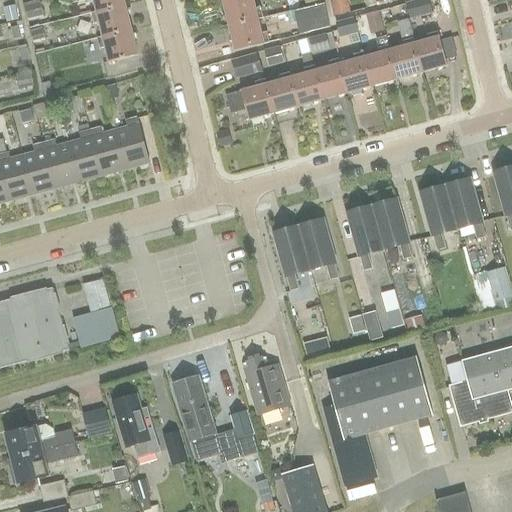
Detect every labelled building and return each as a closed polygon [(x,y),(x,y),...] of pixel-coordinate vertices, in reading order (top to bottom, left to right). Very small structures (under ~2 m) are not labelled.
[(126,6),(124,0),(93,0),(97,12),(91,14),(92,14),(126,6)] [(256,9),(254,0),(229,0),(223,2),(229,27),(264,18),(261,8),(256,9)] [(336,17),(351,13),(347,0),(341,0),(332,2),(336,17)] [(433,11),(429,0),(428,0),(408,6),(412,17),(433,11)] [(28,21),(44,17),(40,2),(25,6),(25,7),(28,21)] [(15,4),(4,7),(7,21),(19,19),(15,4)] [(330,27),(327,14),(325,4),(305,9),(310,31),(330,27)] [(132,31),(126,6),(92,14),(94,25),(99,23),(103,37),(98,38),(98,39),(132,31)] [(379,11),(366,15),(369,24),(381,21),(379,11)] [(264,18),(229,27),(235,52),(270,43),(267,33),(262,34),(259,20),(264,18)] [(337,23),(339,31),(341,38),(359,33),(354,18),(337,23)] [(415,44),(408,20),(398,23),(404,47),(390,50),(390,51),(398,80),(423,73),(415,44)] [(502,36),(511,35),(511,23),(501,24),(502,36)] [(13,39),(22,37),(19,26),(11,28),(13,39)] [(31,31),(33,42),(46,39),(43,28),(31,31)] [(139,56),(132,31),(98,39),(100,49),(105,48),(109,63),(139,56)] [(438,32),(437,32),(428,35),(429,40),(415,44),(423,73),(448,66),(438,32)] [(319,37),(309,40),(312,52),(329,47),(326,35),(319,37)] [(19,47),(23,62),(31,61),(27,45),(19,47)] [(390,51),(390,50),(389,45),(364,52),(366,57),(365,57),(373,87),(398,80),(390,51)] [(265,51),(269,65),(284,61),(280,47),(273,49),(265,51)] [(311,51),(302,53),(306,68),(315,66),(311,51)] [(365,57),(366,57),(364,52),(354,55),(353,53),(339,57),(340,59),(341,64),(349,94),(373,87),(365,57)] [(262,73),(257,54),(232,60),(237,79),(262,73)] [(42,71),(50,69),(47,57),(39,59),(42,71)] [(341,64),(340,59),(329,62),(330,67),(316,71),(324,100),(349,94),(341,64)] [(316,71),(315,66),(306,68),(305,69),(304,69),(306,74),(292,78),(291,78),(299,107),(324,100),(316,71)] [(34,85),(30,71),(16,74),(20,88),(34,85)] [(291,78),(292,78),(290,73),(280,76),(281,81),(267,85),(275,114),(299,107),(291,78)] [(267,85),(266,80),(255,82),(257,87),(226,95),(226,97),(227,97),(230,108),(237,112),(247,110),(250,121),(275,114),(267,85)] [(45,95),(53,93),(52,93),(50,83),(44,84),(42,84),(45,95)] [(118,97),(115,85),(104,88),(107,100),(118,97)] [(71,100),(74,112),(84,109),(81,97),(71,100)] [(47,114),(44,104),(38,106),(35,106),(34,107),(37,117),(47,114)] [(34,120),(31,109),(20,113),(23,123),(34,120)] [(127,128),(116,131),(126,170),(150,164),(137,117),(126,121),(127,128)] [(126,170),(116,131),(104,134),(102,127),(101,127),(99,122),(98,122),(90,125),(91,130),(103,176),(126,170)] [(103,176),(91,130),(79,133),(81,140),(69,143),(80,183),(103,176)] [(231,145),(228,130),(216,133),(220,148),(231,145)] [(80,183),(69,143),(57,147),(56,140),(44,143),(57,189),(80,183)] [(57,189),(44,143),(33,146),(35,153),(23,156),(34,195),(57,189)] [(34,195),(23,156),(11,159),(9,152),(6,153),(0,154),(0,162),(11,202),(34,195)] [(0,204),(11,202),(0,162),(0,204)] [(511,169),(494,174),(506,216),(507,215),(511,231),(511,230),(511,169)] [(483,222),(471,180),(446,187),(457,229),(473,225),(478,240),(486,238),(482,222),(483,222)] [(457,229),(446,187),(421,194),(433,236),(438,251),(446,249),(442,233),(457,229)] [(409,242),(398,201),(373,208),(384,249),(400,245),(404,260),(413,258),(408,243),(409,242)] [(384,249),(373,208),(348,214),(359,256),(360,256),(364,271),(373,269),(368,254),(384,249)] [(336,263),(324,221),(299,228),(311,270),(327,265),(331,281),(339,278),(335,263),(336,263)] [(311,270),(299,228),(274,235),(286,277),(287,276),(291,292),(299,289),(295,274),(311,270)] [(511,292),(506,269),(472,278),(483,319),(511,311),(511,292)] [(0,369),(70,350),(53,289),(0,303),(0,369)] [(112,308),(74,319),(82,348),(120,337),(112,308)] [(387,313),(391,329),(404,325),(400,309),(387,313)] [(384,338),(376,311),(363,315),(370,341),(371,341),(372,345),(384,341),(383,338),(384,338)] [(423,314),(406,318),(409,330),(426,326),(423,314)] [(362,316),(350,320),(354,335),(366,332),(362,316)] [(447,336),(443,333),(438,334),(435,338),(436,343),(440,346),(445,345),(448,341),(447,336)] [(331,352),(327,338),(315,341),(319,355),(331,352)] [(511,408),(507,391),(511,389),(511,348),(462,362),(468,382),(451,387),(461,426),(511,412),(511,408)] [(274,385),(271,373),(267,374),(263,358),(247,362),(248,367),(244,368),(258,416),(291,406),(284,382),(274,385)] [(363,436),(434,416),(417,358),(328,383),(336,411),(327,413),(347,486),(373,478),(372,474),(373,471),(373,467),(372,464),(371,461),(368,459),(367,456),(370,455),(366,441),(362,443),(360,437),(363,436)] [(225,463),(243,458),(238,439),(235,430),(217,436),(213,423),(199,377),(174,384),(188,430),(197,461),(222,454),(225,463)] [(149,432),(138,395),(113,403),(126,449),(134,446),(138,459),(160,452),(154,430),(149,432)] [(89,439),(112,433),(106,408),(83,414),(89,439)] [(238,439),(243,458),(257,454),(251,435),(255,433),(247,410),(230,415),(235,430),(238,439)] [(47,426),(37,428),(37,427),(6,435),(12,459),(75,444),(72,431),(56,435),(57,438),(56,438),(54,430),(47,426)] [(172,467),(189,462),(180,430),(163,435),(172,467)] [(79,457),(75,444),(12,459),(14,468),(10,469),(14,484),(18,483),(18,484),(49,476),(47,465),(79,457)] [(293,511),(327,511),(313,466),(282,475),(293,511)] [(126,470),(114,473),(116,485),(129,482),(126,470)] [(269,472),(272,482),(279,479),(277,470),(269,472)] [(69,497),(65,481),(40,486),(44,502),(69,497)] [(132,485),(137,502),(150,498),(145,481),(132,485)] [(97,505),(94,491),(68,497),(71,511),(97,505)] [(471,511),(466,493),(436,502),(439,511),(471,511)] [(263,504),(265,510),(275,507),(273,500),(263,504)]
